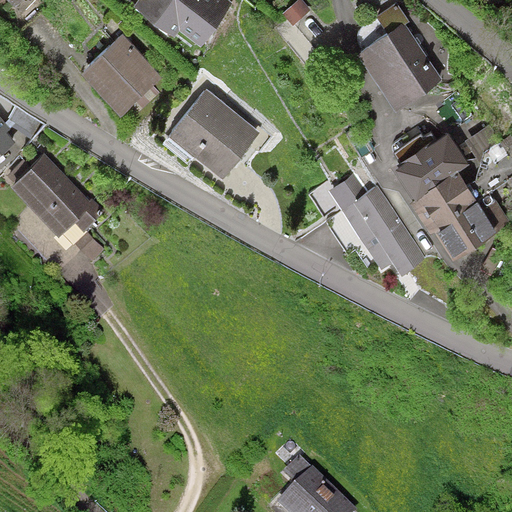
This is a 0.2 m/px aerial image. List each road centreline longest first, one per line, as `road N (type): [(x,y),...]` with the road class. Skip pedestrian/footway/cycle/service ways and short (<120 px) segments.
road 1 (residential): [(511,366),(395,314),(0,78)]
road 2 (residential): [(0,421),(99,511)]
